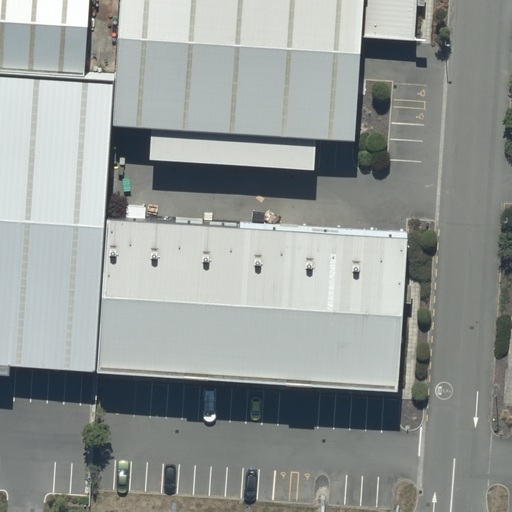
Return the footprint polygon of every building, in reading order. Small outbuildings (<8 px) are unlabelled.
[(0,0),(0,58),(85,65),(89,0),(0,0)] [(323,122),(355,124),(361,30),(415,33),(417,0),(118,0),(111,109),(151,111),(149,145),(320,156),(323,122)] [(89,111),(28,108),(26,152),(87,155),(89,111)] [(23,164),(22,204),(86,205),(87,165),(23,164)] [(409,223),(106,203),(96,358),(399,377),(409,223)]
